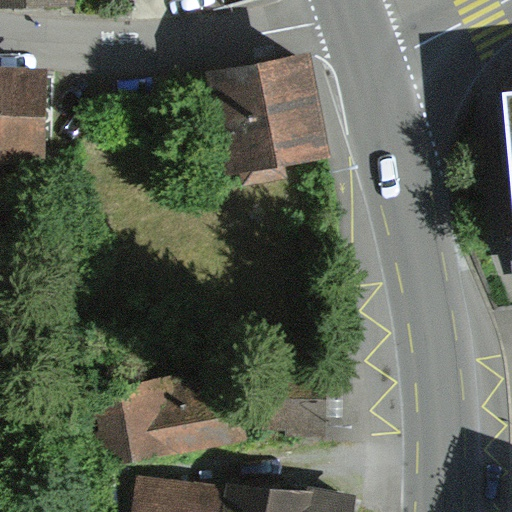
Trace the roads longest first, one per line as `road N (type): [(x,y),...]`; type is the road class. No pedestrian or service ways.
road 1 (secondary): [(442,511),(427,274),(405,178),(364,68)]
road 2 (residential): [(0,33),(114,42),(231,35),(339,2)]
road 3 (secondary): [(364,68),(498,0)]
